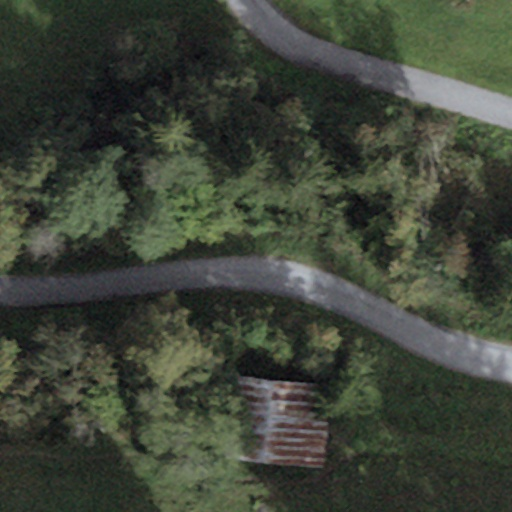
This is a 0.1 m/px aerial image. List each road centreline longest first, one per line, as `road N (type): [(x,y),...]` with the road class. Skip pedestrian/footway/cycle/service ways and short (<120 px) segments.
road 1 (unclassified): [(0,289),(42,291),(210,264),(286,277),(446,344),(511,362)]
road 2 (track): [(511,113),(327,61),(288,41),(251,0)]
